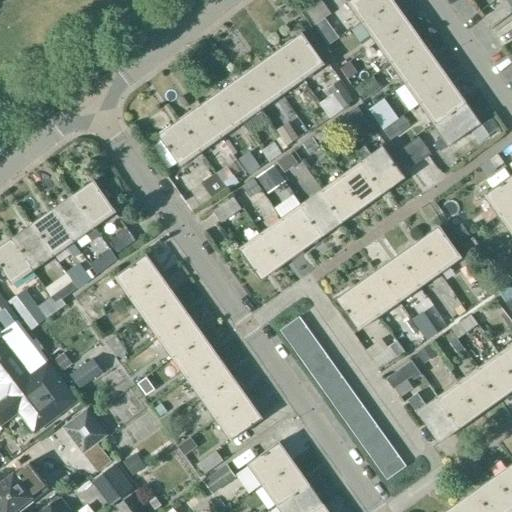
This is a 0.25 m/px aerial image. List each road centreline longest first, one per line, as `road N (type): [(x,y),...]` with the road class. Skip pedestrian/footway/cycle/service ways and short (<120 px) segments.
road 1 (unclassified): [(249,327),(92,107)]
road 2 (unclassified): [(380,511),(249,327)]
road 3 (unclassified): [(92,107),(229,0)]
road 4 (unclassified): [(435,0),(511,105)]
